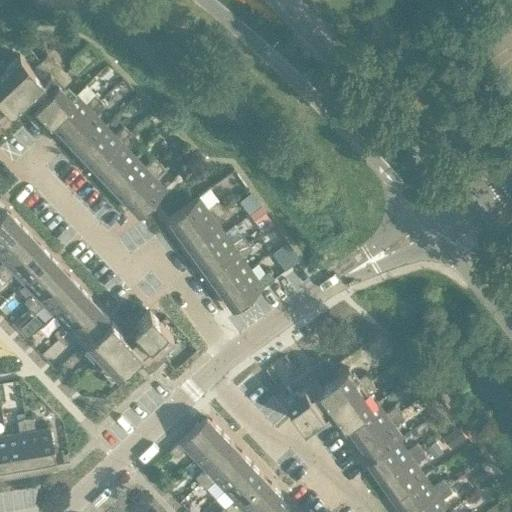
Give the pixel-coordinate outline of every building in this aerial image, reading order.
[(0,98),(10,108),(24,94),(47,118),(72,95),(71,94),(62,85),(70,78),(65,71),(53,58),(46,53),(45,54),(38,60),(48,71),(41,77),(18,53),(8,64),(1,56),(0,56),(0,98)] [(74,91),(71,94),(72,95),(47,118),(62,134),(99,98),(93,93),(84,102),(74,91)] [(0,117),(10,108),(0,98),(0,117)] [(62,134),(77,149),(104,123),(95,113),(104,105),(99,98),(62,134)] [(77,149),(92,165),(129,130),(122,125),(114,133),(104,123),(77,149)] [(134,137),(129,130),(92,165),(106,181),(134,155),(125,145),(134,137)] [(143,164),(134,155),(106,181),(121,196),(159,161),(152,156),(143,164)] [(163,168),(159,161),(121,196),(137,213),(165,187),(155,176),(163,168)] [(167,217),(180,236),(222,205),(216,200),(206,207),(198,195),(167,217)] [(226,213),(222,205),(180,236),(193,253),(224,231),(216,220),(226,213)] [(0,243),(21,224),(5,207),(0,212),(0,243)] [(21,224),(0,243),(0,257),(2,260),(0,262),(0,273),(35,239),(21,224)] [(232,242),(224,231),(193,253),(205,271),(247,241),(241,235),(232,242)] [(35,239),(0,273),(0,276),(5,280),(13,272),(23,282),(50,255),(35,239)] [(251,248),(247,241),(205,271),(218,289),(249,266),(241,255),(251,248)] [(50,255),(23,282),(32,291),(23,300),(28,306),(65,271),(50,255)] [(257,277),(249,266),(218,289),(231,307),(260,286),(274,277),(267,270),(257,277)] [(43,303),(52,313),(80,286),(65,271),(28,306),(34,311),(43,303)] [(80,286),(52,313),(61,322),(53,331),(57,338),(95,302),(80,286)] [(95,302),(57,338),(64,342),(73,334),(83,345),(86,342),(85,341),(110,318),(95,302)] [(85,341),(86,342),(94,351),(87,358),(91,365),(98,370),(106,362),(116,373),(139,351),(146,358),(140,363),(147,371),(154,367),(163,358),(168,351),(161,344),(172,334),(148,309),(124,333),(110,318),(85,341)] [(335,405),(347,422),(374,402),(374,401),(366,391),(375,385),(372,378),(366,372),(357,379),(349,366),(322,385),(316,378),(334,365),(328,356),(320,360),(299,375),(294,380),(300,389),(288,398),(307,425),(335,405)] [(422,370),(412,376),(416,383),(422,383),(428,379),(422,370)] [(347,422),(360,440),(401,410),(396,404),(386,411),(377,399),(374,401),(374,402),(347,422)] [(360,440),(372,456),(372,457),(400,438),(404,436),(395,424),(405,417),(401,410),(360,440)] [(186,447),(196,457),(223,430),(208,414),(182,439),(181,438),(169,449),(177,455),(186,447)] [(18,431),(5,433),(11,471),(32,467),(24,416),(16,419),(18,431)] [(32,416),(24,416),(32,467),(55,463),(48,426),(34,428),(32,416)] [(459,424),(444,436),(451,447),(467,435),(459,424)] [(238,446),(223,430),(196,457),(205,467),(196,475),(201,482),(238,446)] [(0,472),(11,471),(5,433),(0,433),(0,472)] [(368,459),(381,477),(423,447),(417,442),(408,449),(400,438),(372,457),(372,456),(368,459)] [(225,488),(253,462),(238,446),(201,482),(207,486),(216,478),(225,488)] [(381,477),(394,495),(425,473),(417,461),(426,454),(423,447),(381,477)] [(231,511),(268,477),(253,462),(225,488),(235,498),(226,507),(229,511),(231,511)] [(484,470),(475,476),(482,485),(491,479),(484,470)] [(394,495),(406,511),(408,511),(449,483),(443,478),(433,485),(425,473),(394,495)] [(262,511),(280,496),(280,497),(284,494),(268,477),(231,511),(242,511),(245,509),(247,511),(262,511)] [(445,511),(450,508),(442,497),(452,490),(449,483),(408,511),(445,511)] [(294,511),(280,497),(280,496),(262,511),(294,511)]
